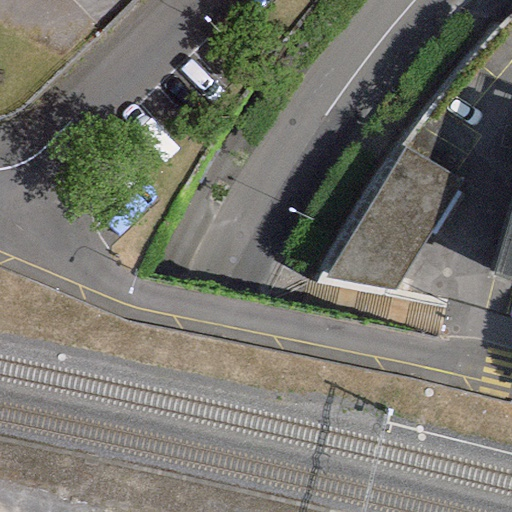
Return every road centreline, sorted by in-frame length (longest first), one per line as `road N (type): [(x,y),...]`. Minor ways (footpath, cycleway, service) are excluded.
road 1 (residential): [(511,380),(173,311),(66,258),(38,171),(195,0)]
road 2 (tertiary): [(138,511),(244,290),(384,66),(441,0)]
